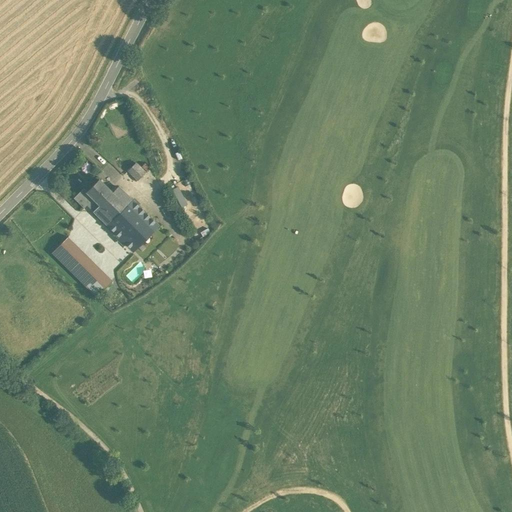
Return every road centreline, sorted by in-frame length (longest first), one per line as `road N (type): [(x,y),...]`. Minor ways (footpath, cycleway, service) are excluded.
road 1 (track): [(511,446),(503,342),(511,68)]
road 2 (secondary): [(0,215),(82,131),(151,0)]
road 3 (track): [(145,511),(98,442),(0,358)]
